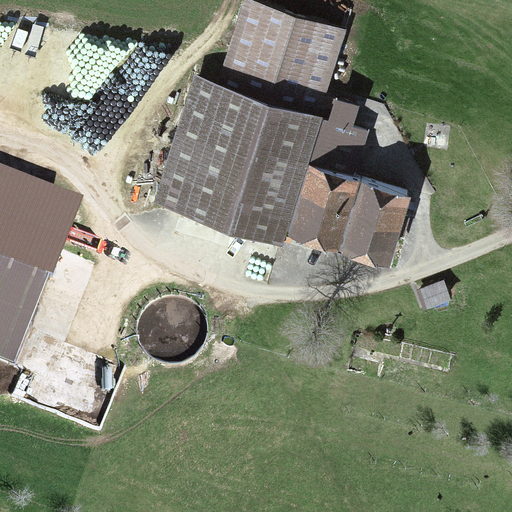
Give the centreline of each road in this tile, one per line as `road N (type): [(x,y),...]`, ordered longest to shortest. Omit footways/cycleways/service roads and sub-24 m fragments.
road 1 (unclassified): [(0,138),(61,159),(161,257),(258,289),(357,287),(511,233)]
road 2 (track): [(278,292),(273,344),(300,438),(342,511)]
